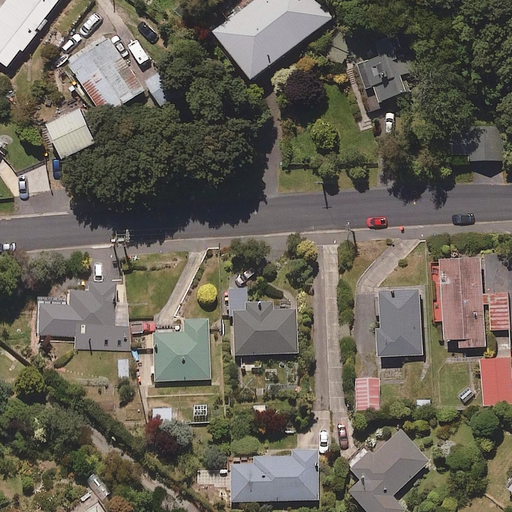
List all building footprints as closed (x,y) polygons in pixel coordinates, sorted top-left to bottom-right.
[(0,0),(0,62),(3,65),(54,0),(0,0)] [(333,18),(319,0),(252,0),(215,29),(253,78),(333,18)] [(414,70),(397,31),(371,43),(369,38),(349,46),(374,104),(409,89),(403,75),(414,70)] [(103,35),(59,56),(97,118),(143,89),(103,35)] [(78,103),(37,122),(54,157),(94,139),(78,103)] [(505,124),(450,126),(452,161),(506,159),(505,124)] [(482,256),(440,259),(445,339),(466,338),(466,347),(487,345),(486,331),(511,329),(509,292),(484,294),(482,256)] [(113,282),(88,282),(88,292),(67,292),(67,305),(36,305),(37,338),(76,338),(76,349),(129,348),(129,305),(114,305),(113,282)] [(246,289),(228,289),(228,312),(233,312),(234,356),(297,355),(296,310),(262,311),(262,307),(247,307),(246,289)] [(422,290),(381,291),(383,355),(423,354),(422,290)] [(207,321),(182,323),(183,332),(152,334),(155,382),(211,379),(207,321)] [(511,358),(482,360),(484,405),(511,403),(511,358)] [(378,379),(355,381),(357,411),(380,410),(378,379)] [(429,462),(399,431),(373,457),(368,452),(349,470),(359,481),(348,493),(366,511),(404,511),(405,511),(392,497),(429,462)] [(317,432),(298,432),(298,454),(289,454),(289,460),(231,460),(231,502),(318,502),(317,432)] [(96,511),(91,502),(75,511),(96,511)]
